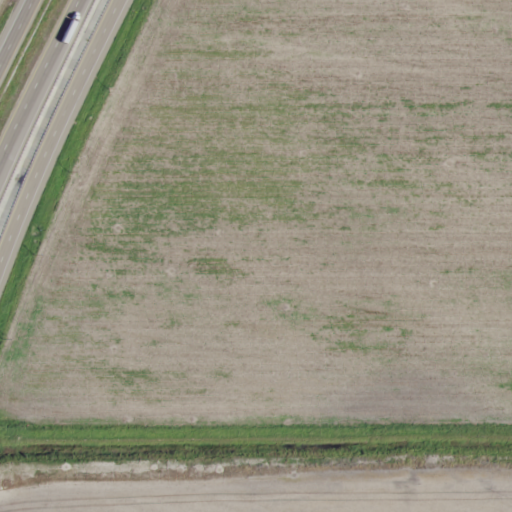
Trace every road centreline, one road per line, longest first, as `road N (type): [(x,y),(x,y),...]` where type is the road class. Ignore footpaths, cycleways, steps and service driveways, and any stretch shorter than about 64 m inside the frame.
road 1 (secondary): [(0,254),(121,0)]
road 2 (motorway): [(0,173),(83,0)]
